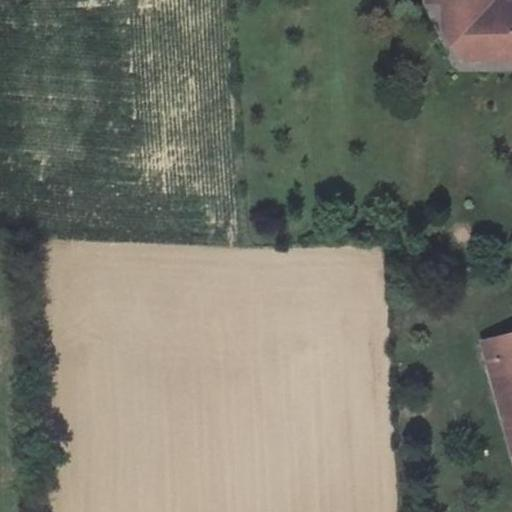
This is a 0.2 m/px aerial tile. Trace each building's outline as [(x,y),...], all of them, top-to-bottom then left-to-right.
[(464,0),(446,0),(447,35),(465,35),(464,0)] [(474,36),(475,57),(511,56),(511,1),(496,1),(496,0),(464,0),(465,35),(465,36),(474,36)] [(465,57),(475,57),(474,36),(465,36),(465,57)] [(511,385),(511,441),(510,442),(511,449),(511,348),(484,357),(492,384),(510,379),(511,385)] [(492,384),(510,442),(511,441),(511,385),(510,379),(492,384)]
